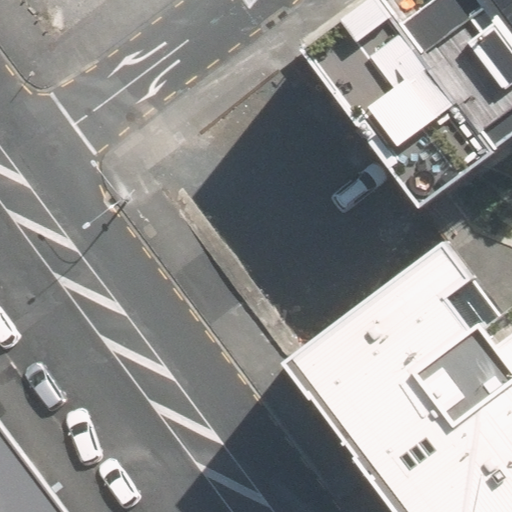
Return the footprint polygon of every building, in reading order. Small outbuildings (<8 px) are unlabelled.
[(372,0),(310,45),(428,205),(502,149),(391,0),(372,0)] [(511,141),(511,31),(489,0),(391,0),(502,149),(511,141)] [(511,0),(489,0),(511,31),(511,0)] [(303,355),(418,511),(511,511),(511,323),(503,330),(445,252),(303,355)] [(90,511),(0,392),(0,511),(90,511)]
